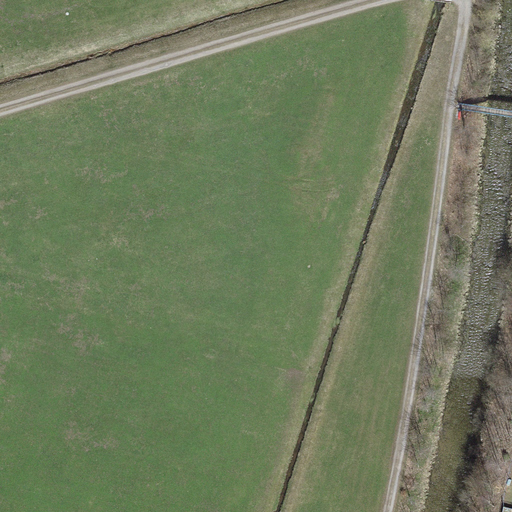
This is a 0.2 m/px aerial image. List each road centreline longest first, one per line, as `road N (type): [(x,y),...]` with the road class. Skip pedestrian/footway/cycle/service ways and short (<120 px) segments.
road 1 (track): [(393,511),(466,0)]
road 2 (track): [(378,0),(0,114)]
